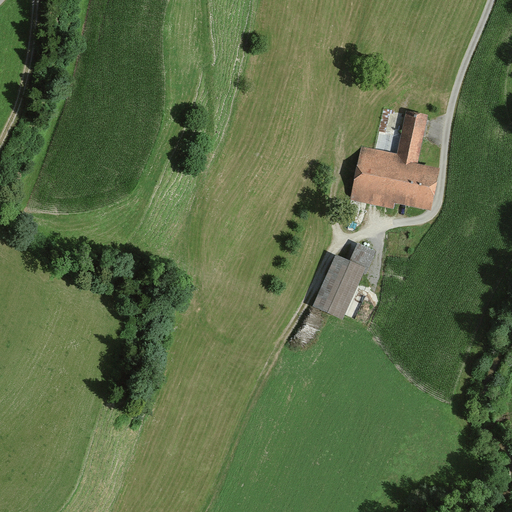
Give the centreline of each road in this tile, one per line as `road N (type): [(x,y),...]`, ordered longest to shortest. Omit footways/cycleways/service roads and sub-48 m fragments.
road 1 (track): [(278,346),(333,248),(435,208),(453,97),(491,0)]
road 2 (track): [(300,511),(426,241),(431,213)]
road 3 (track): [(35,0),(27,70),(0,148)]
